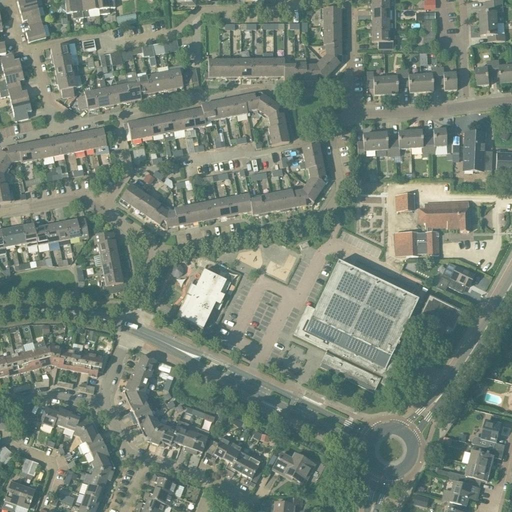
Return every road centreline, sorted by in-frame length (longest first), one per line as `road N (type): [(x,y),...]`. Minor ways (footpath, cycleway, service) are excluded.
road 1 (residential): [(156,248),(319,222),(341,189),(332,139),(346,112)]
road 2 (residential): [(118,117),(258,90),(327,93),(348,86)]
road 3 (tertiary): [(175,348),(368,450)]
road 4 (tertiary): [(374,434),(175,348)]
road 5 (residential): [(36,48),(173,33),(196,12)]
road 6 (residential): [(196,12),(347,1)]
road 7 (tertiary): [(0,311),(59,311),(130,327)]
road 8 (tertiary): [(443,392),(509,287)]
road 9 (residential): [(346,112),(467,107)]
